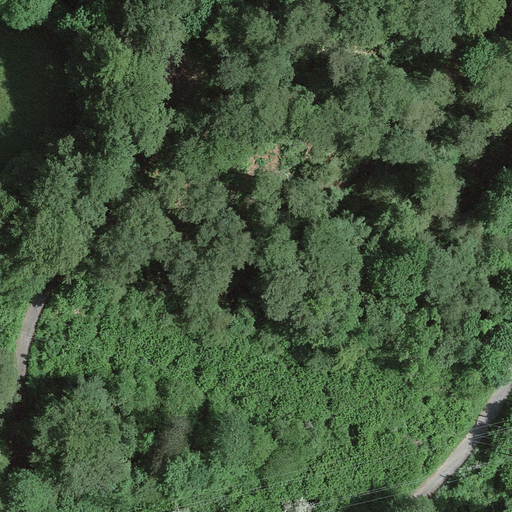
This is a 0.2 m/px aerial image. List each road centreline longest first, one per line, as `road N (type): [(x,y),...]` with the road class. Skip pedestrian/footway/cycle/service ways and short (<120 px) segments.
road 1 (track): [(0,9),(156,54),(168,61),(178,89),(147,157),(37,311),(23,353),(7,511)]
road 2 (track): [(410,511),(446,477),(511,378)]
